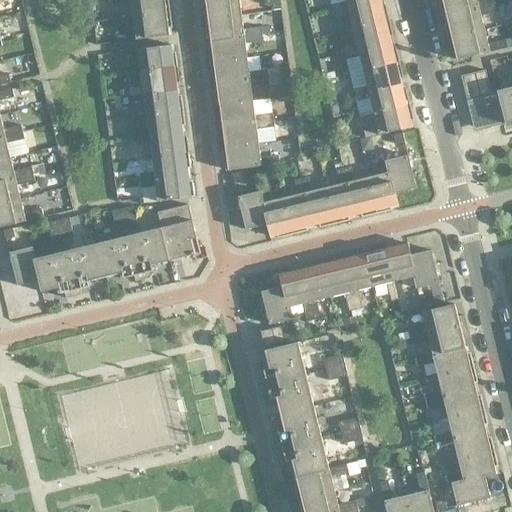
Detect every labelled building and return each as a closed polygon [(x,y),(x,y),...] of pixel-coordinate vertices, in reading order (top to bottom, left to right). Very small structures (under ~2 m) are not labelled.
[(112,0),(113,5),(131,3),(133,18),(170,13),(168,0),(112,0)] [(243,0),(205,0),(206,5),(202,5),(204,20),(241,15),(240,1),(243,0)] [(345,0),(346,1),(332,5),(334,12),(380,0),(345,0)] [(382,6),(380,0),(334,12),(335,19),(349,15),(353,30),(389,21),(385,5),(382,6)] [(485,0),(478,2),(477,0),(438,0),(442,12),(445,11),(446,17),(497,5),(495,0),(485,0)] [(499,12),(497,5),(446,17),(448,23),(444,24),(448,39),(485,30),(481,16),(499,12)] [(172,28),(170,13),(133,18),(134,32),(117,35),(118,42),(169,36),(168,29),(172,28)] [(243,30),(241,15),(204,20),(206,36),(210,36),(211,42),(262,34),(261,27),(243,30)] [(393,35),(389,21),(353,30),(356,44),(343,47),(344,54),(390,42),(389,36),(393,35)] [(488,44),(485,30),(448,39),(452,54),(455,53),(457,60),(507,48),(505,40),(488,44)] [(263,41),(262,34),(211,42),(212,48),(208,48),(210,63),(247,58),(245,44),(263,41)] [(392,48),(390,42),(344,54),(346,60),(360,57),(363,71),(399,62),(395,47),(392,48)] [(171,53),(170,46),(123,52),(124,60),(138,58),(140,72),(177,67),(175,52),(171,53)] [(249,72),(247,58),(210,63),(212,78),(216,78),(216,84),(268,77),(267,70),(249,72)] [(403,77),(399,62),(363,71),(366,85),(352,88),(354,95),(401,84),(399,78),(403,77)] [(179,83),(177,67),(140,72),(142,87),(128,89),(129,96),(176,89),(176,83),(179,83)] [(491,95),(485,70),(474,73),(480,97),(491,95)] [(480,97),(474,73),(461,76),(467,100),(480,97)] [(0,75),(0,84),(10,82),(8,74),(0,75)] [(269,84),(268,77),(216,84),(217,90),(214,90),(216,106),(253,101),(251,86),(269,84)] [(402,90),(401,84),(354,95),(356,102),(370,99),(373,113),(409,104),(406,89),(402,90)] [(511,87),(497,91),(498,93),(505,124),(511,122),(511,87)] [(0,100),(14,97),(12,89),(0,91),(0,100)] [(177,95),(176,89),(129,96),(130,102),(144,101),(145,115),(183,110),(181,95),(177,95)] [(505,124),(498,93),(491,95),(480,97),(467,100),(471,119),(485,129),(505,124)] [(128,96),(113,98),(114,109),(130,107),(128,96)] [(255,115),(253,101),(216,106),(218,121),(221,121),(222,127),(273,120),(272,113),(255,115)] [(413,119),(409,104),(373,113),(376,127),(363,131),(365,139),(411,127),(410,120),(413,119)] [(185,126),(183,110),(145,115),(147,130),(134,132),(135,139),(182,132),(181,126),(185,126)] [(3,130),(0,117),(0,137),(22,132),(21,126),(3,130)] [(274,127),(273,120),(222,127),(223,133),(219,133),(221,149),(258,144),(257,130),(274,127)] [(24,139),(22,132),(0,137),(0,159),(10,157),(6,143),(24,139)] [(183,138),(182,132),(135,139),(136,146),(149,144),(151,158),(189,153),(187,138),(183,138)] [(394,136),(396,144),(404,142),(402,134),(394,136)] [(260,158),(258,144),(221,149),(223,164),(227,163),(228,170),(279,164),(278,156),(260,158)] [(191,169),(189,153),(151,158),(153,172),(139,174),(140,181),(188,175),(187,169),(191,169)] [(407,155),(387,160),(395,193),(416,188),(407,155)] [(13,171),(10,157),(0,159),(0,181),(32,174),(31,167),(13,171)] [(395,193),(387,160),(377,163),(380,175),(367,178),(375,214),(392,210),(391,206),(398,205),(395,193)] [(350,167),(343,169),(355,215),(361,214),(361,217),(375,214),(367,178),(353,181),(350,167)] [(355,215),(343,169),(336,170),(340,184),(326,188),(335,224),(349,220),(349,217),(355,215)] [(241,173),(232,175),(235,183),(243,181),(241,173)] [(34,181),(32,174),(0,181),(0,204),(20,199),(16,185),(34,181)] [(189,181),(188,175),(140,181),(141,188),(155,187),(157,202),(194,197),(192,181),(189,181)] [(308,178),(301,179),(312,226),(318,224),(319,228),(335,224),(326,188),(311,191),(308,178)] [(312,226),(301,179),(294,181),(297,195),(284,198),(293,234),(307,231),(307,227),(312,226)] [(258,192),(267,225),(269,236),(277,235),(277,238),(293,234),(284,198),(272,201),(269,189),(258,192)] [(267,225),(258,192),(238,197),(246,230),(267,225)] [(23,214),(20,199),(0,204),(0,227),(43,217),(41,209),(23,214)] [(157,213),(161,228),(169,261),(193,255),(195,261),(207,258),(205,247),(199,249),(188,205),(157,213)] [(133,206),(122,209),(127,227),(137,225),(133,209),(133,206)] [(127,227),(122,209),(111,211),(116,230),(127,227)] [(73,237),(69,218),(58,220),(63,239),(73,237)] [(63,239),(58,220),(47,223),(52,242),(63,239)] [(150,271),(156,270),(154,265),(169,261),(161,228),(35,259),(33,260),(38,281),(41,292),(56,288),(57,294),(63,293),(65,298),(80,295),(78,289),(93,286),(91,280),(119,273),(121,279),(135,275),(137,281),(152,277),(150,271)] [(15,237),(13,229),(4,231),(6,239),(15,237)] [(394,247),(393,241),(383,243),(397,299),(404,298),(400,280),(413,277),(415,277),(409,255),(407,244),(394,247)] [(397,299),(383,243),(374,245),(375,251),(364,254),(372,287),(386,283),(390,301),(397,299)] [(17,286),(38,281),(33,260),(35,259),(32,247),(9,253),(17,286)] [(431,250),(409,255),(415,277),(413,277),(415,289),(439,283),(431,250)] [(352,257),(351,251),(341,253),(355,310),(362,308),(358,291),(372,287),(364,254),(352,257)] [(355,310),(341,253),(332,256),(333,262),(322,264),(330,297),(334,315),(355,310)] [(310,267),(309,261),(299,264),(313,320),(320,318),(316,301),(330,297),(322,264),(310,267)] [(313,320),(299,264),(290,266),(291,272),(279,275),(282,287),(287,308),(289,308),(302,304),(306,322),(313,320)] [(287,308),(282,287),(261,292),(269,325),(292,319),(289,308),(287,308)] [(433,296),(435,305),(444,302),(442,294),(433,296)] [(427,296),(420,298),(422,308),(429,306),(427,296)] [(458,317),(454,304),(422,312),(425,327),(408,331),(410,338),(466,324),(463,315),(458,317)] [(348,334),(360,331),(357,319),(346,322),(348,334)] [(468,334),(466,324),(410,338),(411,345),(429,341),(432,354),(465,346),(462,335),(468,334)] [(280,327),(270,329),(255,333),(258,348),(284,342),(283,335),(280,327)] [(295,332),(283,335),(284,342),(297,339),(295,332)] [(285,459),(287,465),(293,464),(296,477),(329,469),(298,342),(265,350),(269,366),(263,367),(264,372),(258,374),(262,389),(268,388),(271,402),(277,400),(284,429),(278,430),(282,444),(276,446),(280,461),(285,459)] [(467,353),(465,346),(432,354),(415,359),(417,366),(434,362),(438,376),(474,367),(470,352),(467,353)] [(345,365),(342,354),(323,359),(326,370),(345,365)] [(347,375),(345,365),(326,370),(328,380),(347,375)] [(477,382),(474,367),(438,376),(441,390),(424,394),(425,401),(475,389),(474,383),(477,382)] [(477,395),(475,389),(425,401),(427,408),(445,404),(448,418),(484,409),(480,394),(477,395)] [(488,424),(484,409),(448,418),(451,432),(434,436),(436,443),(486,431),(484,425),(488,424)] [(360,428),(358,417),(339,422),(341,432),(360,428)] [(363,438),(360,428),(341,432),(344,443),(363,438)] [(487,437),(486,431),(436,443),(437,450),(455,446),(458,459),(494,451),(491,436),(487,437)] [(498,466),(494,451),(458,459),(461,472),(447,476),(449,485),(452,484),(485,476),(485,477),(497,474),(495,467),(498,466)] [(346,465),(329,469),(296,477),(297,484),(294,485),(298,500),(334,491),(331,476),(348,472),(346,465)] [(421,492),(407,495),(410,511),(433,511),(424,472),(417,474),(421,492)] [(485,476),(452,484),(457,506),(490,497),(485,477),(485,476)] [(388,481),(380,483),(387,511),(410,511),(407,495),(392,498),(388,481)] [(338,505),(334,491),(298,500),(300,511),(339,511),(357,508),(355,501),(338,505)] [(436,502),(438,511),(447,508),(445,500),(436,502)]
